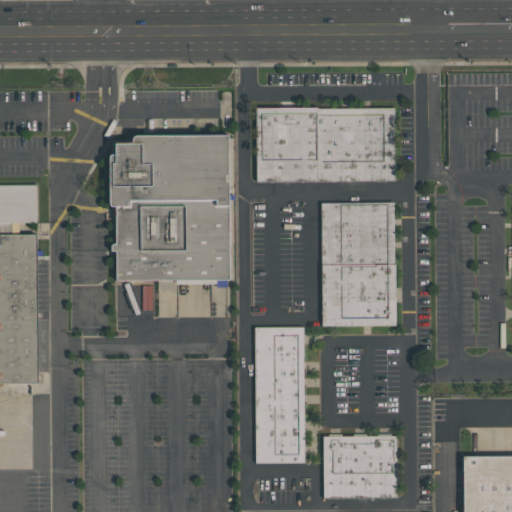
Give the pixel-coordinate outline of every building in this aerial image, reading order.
[(256,181),(255,107),(316,106),(316,109),(392,108),(393,180),(256,181)] [(229,282),(228,136),(133,136),(133,143),(115,143),(115,157),(109,158),(110,206),(117,210),(117,283),(229,282)] [(0,183),(37,183),(37,222),(18,222),(18,234),(37,233),(37,384),(0,384),(0,183)] [(321,325),(320,203),(393,202),(393,264),(395,264),(395,325),(321,325)] [(304,463),(254,463),(253,326),(303,326),(304,463)] [(321,498),(321,436),(396,435),(396,498),(321,498)] [(511,511),(461,511),(461,456),(511,455),(511,511)]
